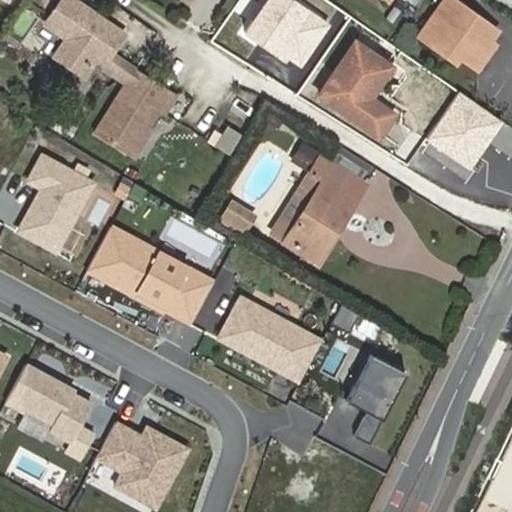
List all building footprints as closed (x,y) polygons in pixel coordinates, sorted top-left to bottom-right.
[(66,0),(59,0),(42,27),(64,41),(52,59),(78,76),(92,54),(104,61),(117,40),(102,30),(105,25),(66,0)] [(450,0),(442,0),(418,37),(454,62),(457,57),(476,69),(491,47),(485,42),(493,30),(450,0)] [(390,65),(354,40),(318,94),(376,134),(392,112),(370,96),(390,65)] [(111,57),(102,71),(113,78),(122,65),(111,57)] [(172,96),(131,70),(90,135),(124,158),(152,114),(158,117),(172,96)] [(206,139),(215,145),(226,128),(228,123),(219,118),(206,139)] [(227,152),(237,135),(226,128),(215,145),(227,152)] [(293,223),(282,215),(270,233),(319,262),(357,198),(341,188),(349,173),(300,143),(290,160),(308,171),(321,178),(293,223)] [(95,178),(41,150),(26,180),(38,186),(15,231),(56,253),(95,178)] [(281,215),(282,215),(293,223),(321,178),(308,171),(281,215)] [(230,199),(218,219),(242,234),(254,214),(230,199)] [(214,278),(109,225),(85,273),(189,326),(214,278)] [(324,339),(237,293),(213,340),(300,385),(324,339)] [(0,375),(10,357),(0,351),(0,375)] [(405,371),(371,351),(346,396),(368,407),(351,439),(366,448),(405,371)] [(99,400),(25,361),(3,402),(78,441),(99,400)] [(138,436),(117,425),(101,461),(120,472),(111,490),(157,511),(160,511),(188,447),(147,422),(138,436)] [(511,511),(511,439),(502,460),(502,461),(511,466),(503,483),(493,479),(484,498),(478,511),(477,511),(511,511)] [(502,460),(498,458),(480,496),(484,498),(493,479),(503,483),(511,466),(502,461),(502,460)]
